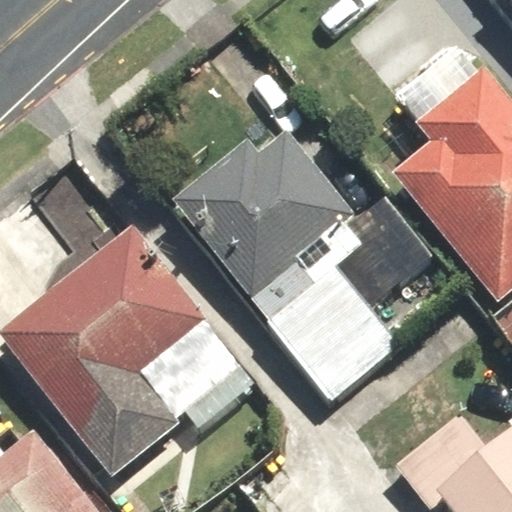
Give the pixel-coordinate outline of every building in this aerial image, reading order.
[(511,0),(500,0),(500,1),(511,16),(511,0)] [(429,143),(391,175),(497,302),(511,289),(511,105),(482,69),(477,73),(456,47),(397,96),(419,122),(414,125),(429,143)] [(248,152),(172,213),(331,410),(402,354),(371,316),(392,300),(359,260),(364,256),(346,233),(356,225),(288,141),(258,165),(248,152)] [(133,237),(0,346),(0,347),(115,486),(181,432),(177,427),(186,420),(199,435),(257,387),(133,237)] [(463,422),(396,476),(425,511),(511,511),(511,436),(490,455),(463,422)] [(0,511),(85,511),(33,447),(9,467),(0,455),(0,511)]
